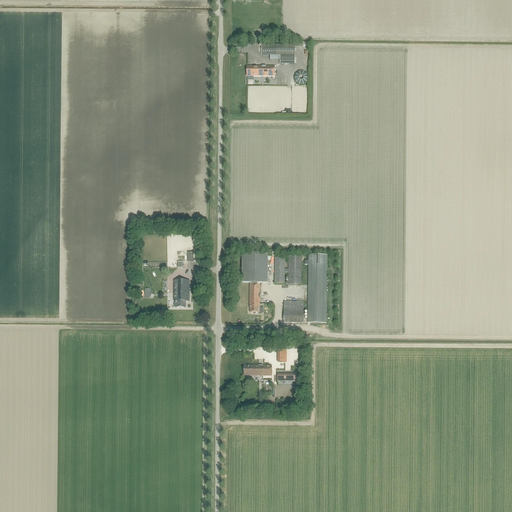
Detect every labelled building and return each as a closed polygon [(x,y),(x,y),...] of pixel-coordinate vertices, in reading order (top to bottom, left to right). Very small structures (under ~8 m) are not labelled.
[(280,55),(280,64),(295,65),(295,45),(262,44),(261,55),(280,55)] [(275,77),(275,67),(247,66),(247,76),(275,77)] [(268,283),(268,254),(242,253),(242,283),(250,283),(250,313),(260,313),(260,283),(268,283)] [(301,285),(302,255),(289,255),(288,269),(285,269),(285,258),(275,258),(274,284),(285,284),(285,273),(288,273),(288,284),(301,285)] [(327,256),(308,255),(308,324),(326,324),(327,256)] [(189,302),(189,281),(174,281),(174,301),(176,301),(176,307),(185,308),(185,301),(189,302)] [(304,323),(304,302),(284,302),(284,323),(304,323)] [(272,376),(272,366),(244,366),(244,376),(272,376)]
